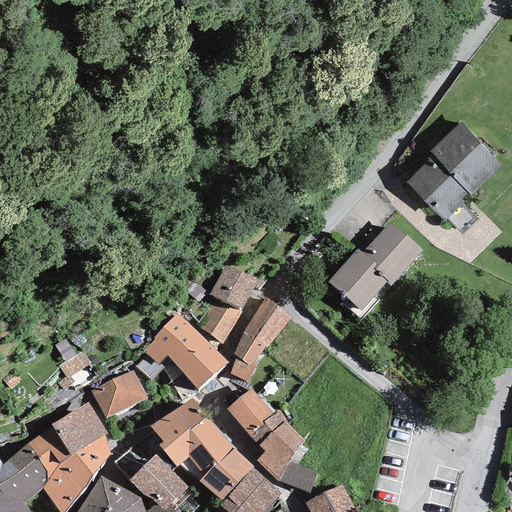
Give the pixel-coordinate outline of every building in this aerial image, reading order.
[(501,167),(461,123),(430,151),(433,155),(405,181),(439,218),(443,222),(464,202),(460,198),(467,192),(470,195),(501,167)] [(360,310),(385,281),(391,286),(421,250),(389,223),(363,254),(357,249),(328,283),(360,310)] [(258,281),(224,266),(209,294),(242,309),(258,281)] [(291,319),(265,298),(244,330),(233,354),(236,356),(249,366),(251,363),(265,346),(266,348),(291,319)] [(247,311),(242,309),(240,312),(211,305),(196,327),(225,348),(247,311)] [(208,342),(176,313),(153,339),(155,340),(144,353),(146,354),(158,364),(159,363),(167,356),(198,389),(227,363),(208,342)] [(65,362),(76,356),(65,339),(55,345),(65,362)] [(69,376),(91,364),(83,351),(76,356),(65,362),(58,366),(65,377),(66,379),(69,376)] [(94,354),(88,358),(92,364),(98,361),(94,354)] [(165,368),(159,363),(158,364),(146,354),(135,365),(151,381),(165,368)] [(256,366),(251,363),(249,366),(236,356),(230,374),(246,382),(256,366)] [(132,370),(90,391),(105,419),(147,398),(132,370)] [(74,381),(69,376),(66,379),(65,377),(57,383),(63,391),(74,381)] [(273,415),(251,389),(226,409),(250,437),(266,424),(263,422),(273,415)] [(192,400),(150,427),(153,430),(163,442),(159,446),(176,467),(180,464),(199,481),(233,449),(192,400)] [(87,403),(51,425),(52,427),(70,456),(75,453),(104,436),(107,434),(87,403)] [(278,410),(273,415),(263,422),(266,424),(250,437),(259,445),(285,422),(286,421),(278,410)] [(302,440),(285,422),(259,445),(265,452),(256,461),(277,481),(289,462),(302,440)] [(70,456),(52,427),(27,444),(46,471),(47,481),(59,464),(70,456)] [(153,430),(113,463),(144,496),(155,503),(163,511),(168,507),(172,511),(193,492),(172,471),(176,467),(159,446),(163,442),(153,430)] [(110,454),(104,436),(75,453),(92,475),(110,454)] [(46,471),(27,444),(2,465),(0,470),(0,487),(4,494),(25,505),(43,490),(42,488),(47,481),(46,471)] [(252,467),(233,449),(199,481),(221,500),(252,467)] [(59,511),(65,511),(92,475),(75,453),(70,456),(59,464),(47,481),(42,488),(43,490),(59,511)] [(316,472),(289,462),(277,481),(309,494),(316,472)] [(265,511),(281,495),(253,469),(220,505),(227,511),(265,511)] [(100,476),(83,504),(96,511),(145,511),(140,498),(100,476)] [(355,511),(341,485),(304,502),(309,511),(355,511)] [(0,511),(28,511),(25,505),(4,494),(0,487),(0,511)] [(172,511),(168,507),(163,511),(155,503),(145,511),(172,511)]
